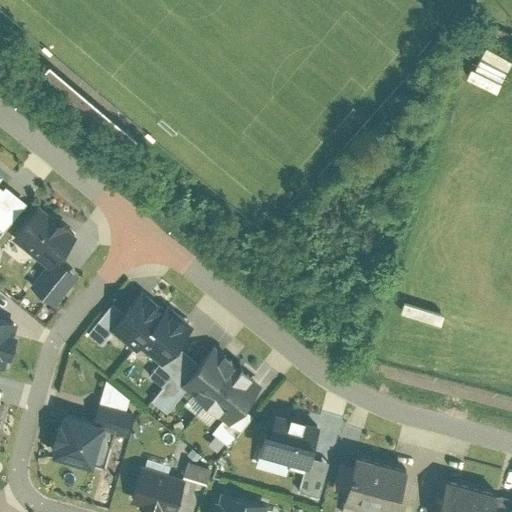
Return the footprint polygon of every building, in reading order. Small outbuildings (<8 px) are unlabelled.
[(73,234),(37,207),(15,236),(51,263),(73,234)] [(35,287),(60,306),(81,277),(56,259),(35,287)] [(187,328),(138,292),(111,328),(160,365),(187,328)] [(14,326),(0,322),(0,368),(7,370),(14,326)] [(258,388),(208,352),(181,388),(231,424),(258,388)] [(124,426),(131,387),(98,380),(90,420),(124,426)] [(317,426),(269,414),(258,456),(306,467),(317,426)] [(100,425),(60,415),(49,461),(89,471),(100,425)] [(179,471),(204,479),(209,462),(184,455),(179,471)] [(393,511),(403,471),(354,458),(342,505),(368,511),(393,511)] [(173,511),(182,484),(140,470),(129,503),(155,511),(173,511)] [(489,511),(494,494),(444,482),(437,511),(489,511)] [(265,511),(267,508),(227,499),(224,511),(265,511)]
